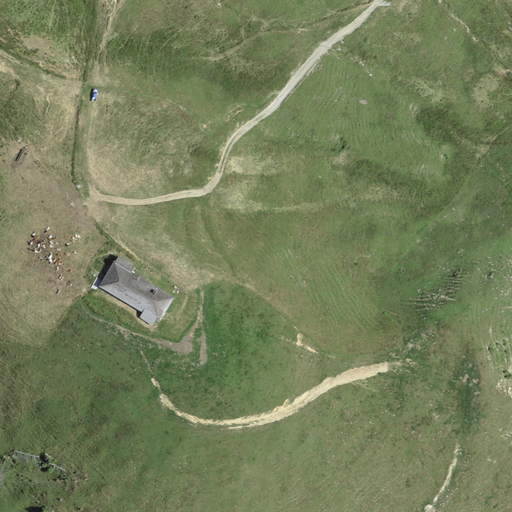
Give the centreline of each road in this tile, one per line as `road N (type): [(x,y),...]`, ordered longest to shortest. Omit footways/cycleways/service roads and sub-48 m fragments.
road 1 (track): [(269,109),(235,134),(208,188),(140,202),(85,199),(65,187),(60,171),(73,84)]
road 2 (track): [(381,0),(329,42),(269,109)]
